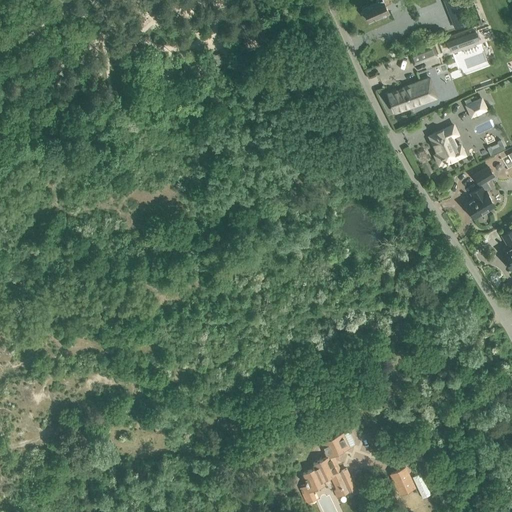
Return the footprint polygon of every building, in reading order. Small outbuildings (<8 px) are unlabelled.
[(365,13),(369,21),(388,12),(382,0),(375,0),(377,2),(365,7),(367,12),(365,13)] [(463,0),(444,0),(455,28),(472,22),(463,0)] [(475,31),(447,42),(450,50),(478,40),(475,31)] [(432,45),(423,49),(427,59),(436,56),(432,45)] [(448,97),(457,94),(447,63),(427,70),(429,74),(431,73),(432,76),(445,72),(448,78),(446,79),(449,87),(445,88),(448,97)] [(395,112),(410,106),(438,96),(434,86),(426,89),(423,80),(403,87),(403,88),(388,94),(395,112)] [(471,116),(486,109),(481,98),(466,105),(471,116)] [(451,137),(457,134),(453,125),(432,134),(434,137),(431,139),(437,153),(434,155),(439,164),(442,162),(443,165),(465,154),(460,145),(456,147),(451,137)] [(491,144),(486,146),(490,155),(505,148),(501,139),(497,141),(497,142),(491,145),(491,144)] [(486,206),(492,202),(486,191),(490,188),(485,181),(494,176),(488,167),(474,175),(481,187),(471,193),(474,199),(465,204),(467,208),(465,209),(469,215),(471,214),(473,218),(482,213),(482,214),(489,211),(486,206)] [(511,229),(502,235),(509,247),(507,248),(509,252),(506,253),(508,256),(504,258),(510,269),(511,267),(511,229)] [(366,393),(351,400),(356,411),(371,403),(366,393)] [(306,485),(300,488),(304,498),(307,503),(315,499),(313,494),(311,490),(324,484),(322,480),(331,476),(337,489),(334,490),(335,492),(343,488),(346,493),(355,489),(352,483),(346,469),(339,472),(332,455),(342,451),(347,448),(355,445),(348,430),(341,433),(321,443),(327,457),(312,464),(314,468),(302,473),(306,481),(304,481),(306,485)] [(400,495),(414,488),(405,467),(390,474),(400,495)] [(423,497),(431,494),(421,472),(413,475),(423,497)]
